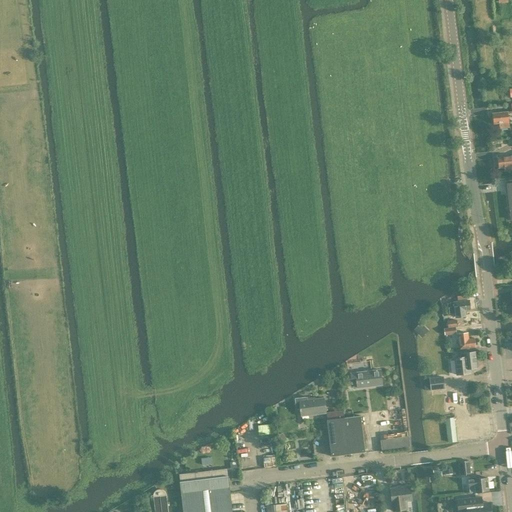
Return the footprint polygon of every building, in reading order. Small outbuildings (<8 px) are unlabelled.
[(511,104),(511,105),(511,111),(493,113),(493,114),(492,115),(492,118),(493,119),(494,123),(499,123),(500,128),(509,127),(508,122),(511,121),(511,104)] [(511,169),(511,155),(498,157),(499,167),(504,167),(504,170),(511,169)] [(465,310),(470,310),(469,301),(454,302),(450,303),(450,307),(449,308),(449,313),(455,313),(456,317),(466,316),(465,310)] [(416,333),(421,338),(428,331),(423,326),(416,333)] [(458,334),(459,349),(474,347),(473,338),(468,339),(467,333),(458,334)] [(470,374),(470,369),(477,368),(475,352),(463,353),(464,357),(455,359),(456,375),(470,374)] [(351,385),(357,384),(357,389),(382,385),(380,370),(369,371),(369,369),(364,370),(364,371),(350,373),(351,385)] [(424,379),(424,385),(425,390),(431,389),(431,390),(444,388),(443,377),(430,378),(430,379),(424,379)] [(296,410),(300,409),(301,417),(326,414),(324,399),(308,401),(307,397),(294,398),(296,410)] [(332,457),(338,456),(349,455),(344,418),(343,410),(326,413),(327,420),(332,457)] [(344,418),(349,455),(365,453),(361,416),(351,417),(351,412),(345,412),(346,418),(344,418)] [(445,418),(448,442),(456,441),(454,417),(445,418)] [(409,437),(380,441),(382,451),(410,447),(409,437)] [(459,462),(461,475),(470,474),(469,461),(459,462)] [(180,474),(184,511),(232,511),(228,469),(180,474)] [(473,479),(468,480),(470,493),(489,491),(487,478),(473,480),(473,479)] [(393,511),(399,510),(407,509),(406,501),(412,501),(410,487),(390,489),(393,511)] [(462,511),(467,511),(491,511),(490,503),(482,504),(481,497),(457,499),(458,511),(462,511)]
